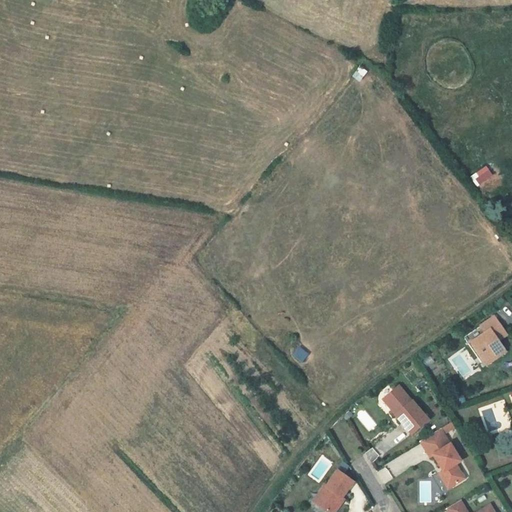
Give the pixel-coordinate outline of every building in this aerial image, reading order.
[(476,186),(492,175),(485,166),(469,177),(476,186)] [(486,354),(488,356),(499,349),(493,342),(489,336),(498,329),(488,315),(473,326),(478,334),(465,344),(477,361),(486,354)] [(493,342),(502,335),(498,329),(489,336),(493,342)] [(502,354),(499,349),(488,356),(486,354),(477,361),(482,368),(502,354)] [(404,400),(393,383),(375,395),(386,412),(400,433),(418,420),(404,400)] [(511,390),(501,394),(507,409),(511,407),(511,390)] [(436,427),(416,440),(425,456),(429,453),(439,470),(448,485),(460,477),(451,463),(456,460),(445,442),(436,427)] [(448,485),(439,470),(435,472),(444,487),(448,485)] [(317,504),(310,511),(334,511),(333,511),(335,507),(337,508),(348,492),(333,480),(321,496),(320,494),(314,502),(317,504)] [(472,511),(464,511),(456,499),(443,507),(446,511),(491,511),(486,503),(472,511)] [(314,502),(308,510),(309,511),(310,511),(317,504),(314,502)]
